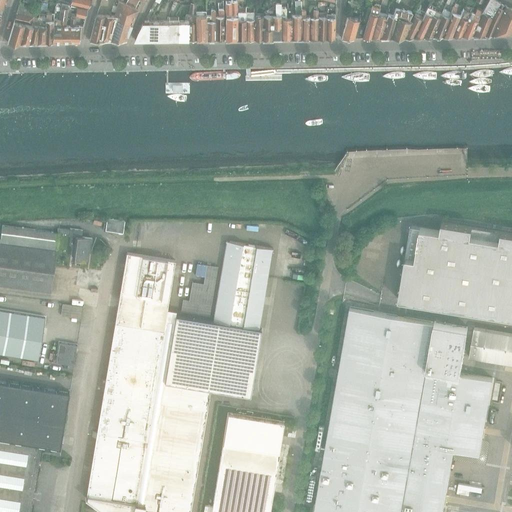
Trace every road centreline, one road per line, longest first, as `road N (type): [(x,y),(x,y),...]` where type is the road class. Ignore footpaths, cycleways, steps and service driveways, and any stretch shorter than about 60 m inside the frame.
road 1 (unclassified): [(0,187),(338,177)]
road 2 (unclassified): [(291,511),(338,177)]
road 3 (unclassified): [(69,511),(108,256),(127,243),(175,243)]
road 4 (residential): [(125,46),(337,42)]
road 5 (residential): [(337,42),(511,41)]
road 6 (residential): [(338,177),(511,173)]
